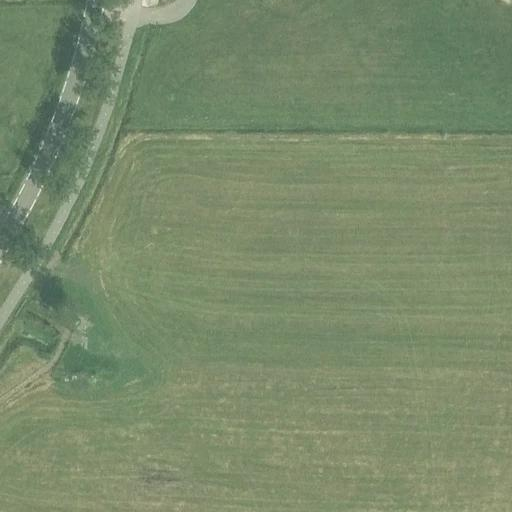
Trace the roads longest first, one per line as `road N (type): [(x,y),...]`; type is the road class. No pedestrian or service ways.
road 1 (secondary): [(0,250),(51,152),(96,18)]
road 2 (track): [(0,298),(66,334),(52,362),(0,402)]
